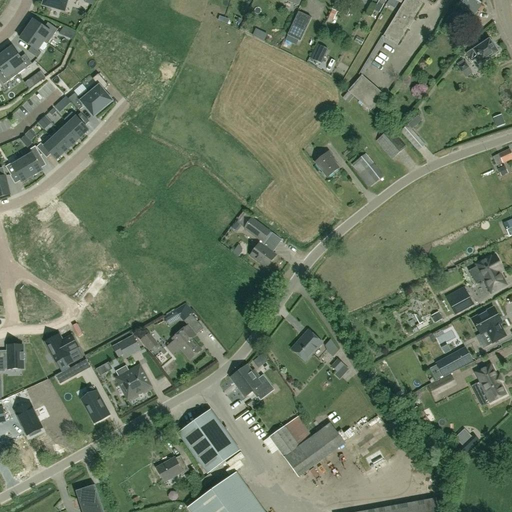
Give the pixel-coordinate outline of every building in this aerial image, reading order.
[(44,0),(43,6),(65,12),(68,0),(44,0)] [(77,7),(86,10),(88,3),(79,0),(77,7)] [(344,1),(341,0),(337,0),(333,9),(339,12),(344,1)] [(379,0),(374,9),(380,12),(386,0),(379,0)] [(397,45),(423,3),(417,0),(405,0),(383,37),(397,45)] [(394,9),(399,2),(401,3),(402,0),(389,0),(387,4),(394,9)] [(474,19),(485,7),(476,0),(462,0),(458,5),(457,4),(456,5),(459,7),(459,6),(461,8),(452,19),(457,23),(467,13),(474,19)] [(299,12),(289,36),(302,42),(312,19),(299,12)] [(34,21),(27,30),(44,42),(47,45),(58,30),(48,23),(47,25),(45,28),(34,21)] [(59,34),(73,39),(76,32),(64,27),(59,34)] [(465,48),(480,34),(475,28),(460,42),(465,48)] [(256,29),(253,36),(264,41),(267,34),(256,29)] [(37,51),(44,42),(27,30),(21,40),(31,47),(28,52),(38,59),(41,54),(37,51)] [(489,40),(479,46),(478,44),(465,53),(471,62),(478,57),(483,63),(489,59),(488,57),(497,51),(496,51),(498,50),(494,43),(492,45),(489,40)] [(25,55),(20,58),(13,48),(3,55),(18,75),(32,64),(25,55)] [(0,56),(0,69),(2,72),(0,73),(0,80),(4,85),(18,75),(3,55),(0,56)] [(457,67),(461,73),(469,68),(465,62),(457,67)] [(92,79),(96,84),(88,91),(103,109),(112,101),(103,91),(109,86),(98,74),(92,79)] [(362,76),(349,91),(371,110),(384,96),(362,76)] [(393,77),(387,86),(391,89),(398,81),(393,77)] [(103,109),(88,91),(79,98),(75,93),(68,99),(79,111),(85,106),(94,117),(103,109)] [(72,113),(64,120),(68,125),(80,138),(84,135),(89,130),(85,126),(89,122),(81,113),(76,117),(72,113)] [(493,118),(497,128),(505,125),(501,115),(493,118)] [(116,120),(111,124),(116,131),(122,126),(116,120)] [(63,130),(60,132),(72,145),(75,143),(80,138),(68,125),(63,130)] [(418,151),(425,145),(408,126),(401,131),(418,151)] [(392,159),(406,147),(390,129),(376,141),(392,159)] [(54,138),(52,140),(65,153),(66,151),(72,145),(60,132),(54,138)] [(41,144),(36,148),(47,159),(51,154),(56,160),(65,153),(52,140),(49,136),(41,144)] [(30,153),(21,158),(32,178),(43,172),(36,161),(42,158),(35,147),(29,150),(30,153)] [(497,166),(511,158),(511,154),(510,149),(493,157),(497,166)] [(328,178),(339,168),(333,160),(334,158),(329,151),(315,163),(328,178)] [(89,167),(98,159),(92,153),(83,161),(89,167)] [(371,187),(384,177),(365,154),(353,165),(371,187)] [(16,173),(22,184),(32,178),(21,158),(6,167),(11,176),(16,173)] [(3,168),(0,168),(0,197),(10,195),(5,176),(3,168)] [(58,192),(75,182),(71,175),(54,186),(58,192)] [(252,218),(245,228),(263,242),(271,232),(252,218)] [(251,256),(267,268),(276,255),(261,244),(260,243),(251,256)] [(503,280),(499,272),(504,270),(496,256),(492,258),(491,257),(470,268),(471,270),(468,272),(475,284),(481,281),(488,295),(505,286),(502,280),(503,280)] [(466,293),(449,302),(455,313),(472,303),(466,293)] [(494,308),(473,319),(481,334),(486,331),(493,342),(505,336),(502,330),(499,324),(500,323),(498,319),(499,318),(498,316),(495,310),(495,311),(494,308)] [(192,314),(184,320),(188,325),(190,328),(198,322),(192,314)] [(196,335),(190,328),(188,325),(171,339),(173,342),(172,343),(178,350),(181,348),(190,359),(201,350),(192,339),(196,335)] [(322,343),(309,331),(292,349),(305,361),(322,343)] [(158,344),(150,334),(149,333),(141,340),(149,351),(158,344)] [(59,334),(45,342),(56,362),(63,358),(67,366),(83,358),(77,345),(70,349),(66,342),(63,343),(59,334)] [(118,357),(123,354),(139,345),(133,335),(112,346),(118,357)] [(334,355),(339,350),(331,338),(330,340),(325,345),(328,352),(333,356),(334,355)] [(0,371),(5,372),(5,370),(14,369),(23,369),(23,361),(25,361),(25,353),(23,353),(23,346),(8,346),(8,355),(4,355),(4,358),(0,357),(0,371)] [(443,376),(471,361),(465,350),(437,365),(443,376)] [(349,370),(345,365),(338,359),(331,366),(337,372),(334,375),(340,380),(349,370)] [(126,365),(115,371),(119,377),(116,378),(121,386),(121,388),(122,391),(124,391),(128,399),(137,394),(138,394),(137,393),(141,391),(141,392),(142,391),(151,386),(147,379),(147,378),(145,375),(144,375),(140,366),(129,371),(126,365)] [(480,382),(472,386),(482,407),(491,403),(506,395),(500,383),(503,382),(499,376),(497,377),(493,370),(491,365),(485,368),(476,373),(480,382)] [(246,396),(253,391),(261,400),(275,389),(263,375),(259,378),(258,377),(258,375),(256,372),(254,372),(253,371),(252,373),(247,366),(231,377),(246,396)] [(432,388),(436,396),(442,393),(438,385),(432,388)] [(87,389),(90,396),(82,400),(95,423),(109,415),(96,392),(96,393),(92,386),(87,389)] [(30,404),(16,411),(20,418),(28,435),(30,434),(31,436),(41,431),(40,429),(41,428),(34,412),(30,404)] [(211,410),(178,433),(208,474),(240,450),(211,410)] [(330,423),(312,436),(298,417),(269,437),(299,477),(345,443),(340,436),(330,423)] [(457,450),(464,456),(480,441),(474,434),(472,437),(464,428),(455,437),(462,445),(457,450)] [(181,474),(189,469),(180,454),(157,468),(164,481),(180,472),(181,474)] [(265,511),(236,472),(187,508),(189,511),(265,511)] [(190,475),(174,479),(177,490),(193,486),(190,475)] [(104,511),(95,484),(90,486),(75,491),(79,501),(82,511),(104,511)] [(438,511),(436,498),(358,511),(438,511)]
